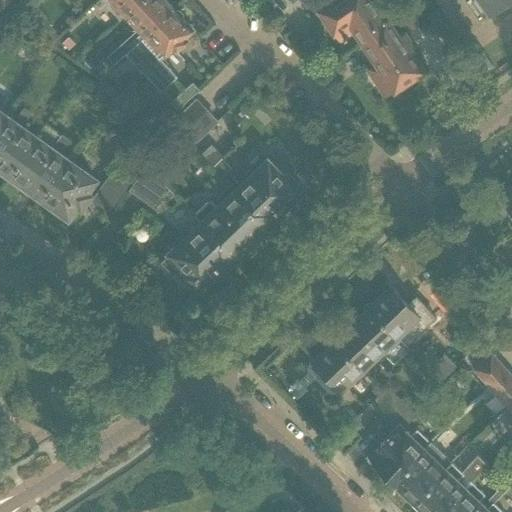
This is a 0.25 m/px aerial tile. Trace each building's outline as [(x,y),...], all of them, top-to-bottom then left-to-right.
[(120,18),(124,15),(139,0),(96,0),(95,2),(102,9),(107,4),(120,18)] [(166,0),(139,0),(124,15),(136,28),(143,36),(144,36),(174,8),(166,0)] [(355,30),(363,42),(378,32),(372,23),(384,16),(373,0),(335,0),(320,10),(340,40),(355,30)] [(479,0),(489,14),(492,11),(493,13),(511,0),(479,0)] [(378,32),(363,42),(376,62),(366,68),(364,68),(364,69),(366,70),(385,97),(423,71),(413,56),(417,53),(404,33),(398,37),(390,26),(401,19),(406,27),(417,20),(405,2),(384,16),(372,23),(378,32)] [(174,8),(144,36),(126,52),(161,91),(177,76),(162,59),(174,48),(176,51),(187,40),(184,37),(193,30),(186,22),(187,21),(184,18),(184,15),(180,10),(176,10),(174,8)] [(136,28),(105,56),(112,64),(143,36),(136,28)] [(69,37),(62,43),(68,50),(75,44),(69,37)] [(185,89),(170,102),(177,110),(191,96),(185,89)] [(171,123),(181,134),(207,111),(197,100),(171,123)] [(6,173),(9,175),(38,134),(24,124),(30,115),(22,109),(16,118),(7,111),(5,116),(0,121),(0,172),(2,173),(6,173)] [(207,111),(181,134),(191,144),(216,121),(207,111)] [(22,184),(39,196),(69,156),(62,151),(70,139),(62,133),(61,135),(45,124),(38,134),(9,175),(11,177),(12,181),(17,185),(22,184)] [(67,160),(39,196),(42,198),(43,203),(48,206),(52,205),(71,219),(89,194),(92,191),(101,178),(69,156),(67,160)] [(222,157),(212,166),(213,167),(221,176),(228,171),(232,167),(222,157)] [(221,176),(221,177),(268,226),(281,214),(279,212),(289,202),(293,202),(298,198),(298,194),(303,189),(288,173),(284,177),(267,160),(253,173),(248,168),(236,179),(228,171),(221,176)] [(144,169),(129,191),(155,209),(165,194),(170,198),(174,194),(169,189),(162,182),(144,169)] [(97,194),(94,198),(108,207),(119,191),(127,180),(114,171),(97,194)] [(209,200),(194,214),(235,258),(238,255),(242,255),(247,250),(247,246),(258,236),(262,236),(267,231),(267,227),(268,226),(221,177),(215,182),(221,189),(222,188),(229,196),(217,208),(209,200)] [(511,186),(501,194),(511,210),(511,211),(510,215),(511,217),(511,186)] [(235,258),(194,214),(194,215),(201,222),(160,261),(178,280),(183,275),(197,290),(202,285),(206,285),(211,281),(211,276),(221,267),(223,269),(235,258)] [(363,312),(361,314),(375,328),(383,321),(397,336),(405,328),(414,338),(435,317),(416,297),(413,300),(412,299),(407,303),(391,286),(372,303),(368,303),(363,308),(363,312)] [(361,314),(342,332),(356,346),(348,354),(362,369),(397,336),(383,321),(375,328),(361,314)] [(315,364),(312,367),(313,368),(333,390),(337,386),(340,390),(362,369),(354,361),(348,354),(356,346),(342,332),(312,360),(313,361),(315,364)] [(472,370),(481,380),(501,363),(491,353),(472,370)] [(444,354),(436,362),(448,374),(456,366),(444,354)] [(436,362),(428,370),(440,382),(448,374),(436,362)] [(481,380),(490,390),(510,373),(501,363),(481,380)] [(490,390),(500,401),(511,389),(511,375),(510,373),(490,390)] [(387,385),(370,403),(382,415),(399,397),(387,385)] [(511,389),(500,401),(509,411),(511,407),(511,389)] [(399,397),(382,415),(393,425),(397,421),(400,418),(410,408),(399,397)] [(410,408),(400,418),(406,425),(417,414),(410,408)] [(370,461),(391,481),(429,442),(416,430),(412,434),(401,423),(369,455),(373,458),(370,461)] [(423,449),(391,481),(397,487),(399,484),(404,489),(403,493),(409,499),(413,498),(415,500),(450,463),(450,462),(438,451),(432,457),(423,449)] [(426,511),(427,511),(444,511),(472,483),(488,466),(477,455),(460,472),(450,463),(415,500),(416,501),(415,505),(421,511),(426,511)] [(489,501),(492,504),(493,503),(508,488),(502,482),(496,489),(498,491),(489,501)] [(484,511),(489,508),(480,499),(484,494),(472,483),(444,511),(484,511)] [(489,508),(484,511),(502,511),(493,503),(492,504),(489,508)]
